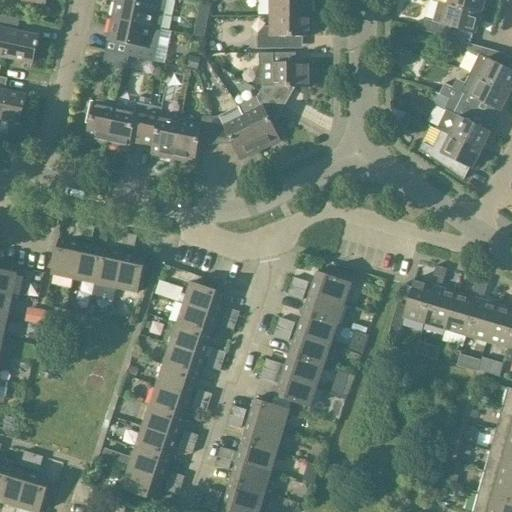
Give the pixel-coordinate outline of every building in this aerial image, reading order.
[(115,0),(112,18),(161,29),(167,0),(141,0),(141,2),(131,0),(115,0)] [(269,0),(269,16),(311,16),(310,0),(269,0)] [(484,0),(448,0),(447,3),(481,13),(484,0)] [(435,23),(475,34),(481,13),(447,3),(439,1),(433,21),(425,19),(422,31),(432,33),(435,23)] [(206,35),(211,5),(201,3),(195,33),(206,35)] [(0,56),(31,63),(37,36),(13,31),(15,18),(0,15),(0,56)] [(257,49),(282,49),(282,37),(311,36),(311,16),(269,16),(269,35),(257,35),(257,49)] [(130,56),(155,61),(161,29),(112,18),(107,40),(132,46),(130,56)] [(470,44),(467,49),(477,55),(469,72),(510,91),(511,86),(511,71),(481,56),(485,49),(470,44)] [(102,62),(126,67),(129,56),(105,51),(102,62)] [(262,86),(259,92),(283,108),(295,87),(311,86),(311,63),(272,64),(272,86),(262,86)] [(458,81),(450,98),(495,119),(499,110),(500,111),(510,91),(469,72),(463,83),(458,81)] [(0,117),(19,122),(25,95),(0,89),(0,117)] [(279,142),(272,128),(283,108),(259,92),(256,97),(261,107),(242,116),(260,151),(279,142)] [(481,150),(490,131),(489,130),(495,119),(450,98),(444,110),(445,110),(437,129),(481,150)] [(106,145),(115,106),(91,100),(88,112),(92,112),(85,140),(106,145)] [(135,110),(115,106),(106,145),(128,150),(133,127),(144,129),(150,105),(137,102),(135,110)] [(150,105),(144,129),(156,132),(151,154),(172,159),(181,120),(161,116),(163,108),(150,105)] [(225,125),(220,117),(212,117),(215,145),(233,145),(241,160),(260,151),(242,116),(225,125)] [(0,117),(0,127),(8,129),(10,120),(0,117)] [(212,117),(204,117),(200,124),(181,120),(172,159),(194,164),(198,146),(215,145),(212,117)] [(420,148),(462,177),(467,166),(472,168),(481,150),(437,129),(436,130),(440,132),(434,147),(423,142),(420,148)] [(75,223),(72,237),(82,240),(85,226),(75,223)] [(91,242),(94,228),(85,226),(82,240),(91,242)] [(117,233),(114,247),(124,249),(128,235),(117,233)] [(136,237),(128,235),(124,249),(133,251),(136,237)] [(59,240),(51,275),(73,280),(81,244),(59,240)] [(81,244),(73,280),(94,285),(102,249),(81,244)] [(102,249),(94,285),(115,289),(123,254),(102,249)] [(137,294),(145,259),(123,254),(115,289),(137,294)] [(437,266),(437,267),(435,273),(446,276),(448,270),(437,266)] [(16,273),(0,269),(0,292),(11,295),(16,273)] [(351,282),(318,271),(311,293),(344,304),(351,282)] [(433,281),(444,284),(446,276),(435,273),(433,281)] [(293,278),(290,286),(305,291),(308,283),(293,278)] [(476,285),(487,288),(489,282),(477,279),(476,285)] [(414,281),(403,318),(425,325),(436,288),(414,281)] [(226,293),(192,282),(184,303),(218,315),(226,293)] [(473,293),(485,296),(487,288),(476,285),(473,293)] [(286,297),(302,302),(305,291),(290,286),(286,297)] [(425,325),(446,331),(457,294),(436,288),(425,325)] [(0,314),(7,316),(11,295),(0,292),(0,314)] [(344,304),(311,293),(304,313),(337,324),(344,304)] [(457,294),(446,331),(467,337),(478,300),(457,294)] [(478,300),(467,337),(488,343),(499,306),(478,300)] [(218,315),(184,303),(177,324),(212,335),(218,315)] [(511,310),(499,306),(488,343),(508,349),(511,337),(511,310)] [(225,308),(222,316),(236,321),(239,313),(225,308)] [(337,324),(304,313),(297,334),(330,345),(337,324)] [(233,331),(236,321),(222,316),(219,326),(233,331)] [(279,319),(276,327),(291,332),(294,324),(279,319)] [(212,335),(177,324),(171,345),(205,356),(212,335)] [(273,337),(288,343),(291,332),(276,327),(273,337)] [(330,345),(297,334),(290,354),(323,366),(330,345)] [(171,345),(164,365),(198,377),(205,356),(171,345)] [(225,354),(211,349),(209,357),(223,362),(225,354)] [(290,354),(283,375),(316,386),(323,366),(290,354)] [(205,367),(219,372),(223,362),(209,357),(205,367)] [(265,360),(262,368),(277,373),(280,365),(265,360)] [(198,377),(164,365),(157,386),(191,397),(198,377)] [(274,383),(277,373),(262,368),(259,378),(274,383)] [(276,396),(309,407),(316,386),(283,375),(276,396)] [(157,386),(150,406),(184,418),(191,397),(157,386)] [(511,389),(508,388),(501,410),(511,413),(511,389)] [(197,390),(195,399),(209,403),(212,395),(197,390)] [(191,409),(205,413),(209,403),(195,399),(191,409)] [(290,410),(255,400),(249,421),(283,431),(290,410)] [(184,418),(150,406),(143,427),(177,439),(184,418)] [(246,410),(232,406),(229,415),(243,419),(246,410)] [(495,431),(511,435),(511,413),(501,410),(495,431)] [(226,425),(240,429),(243,419),(229,415),(226,425)] [(243,442),(277,452),(283,431),(249,421),(243,442)] [(177,439),(143,427),(136,448),(170,459),(177,439)] [(184,431),(181,440),(195,445),(198,436),(184,431)] [(511,435),(495,431),(489,452),(511,458),(511,435)] [(177,450),(192,454),(195,445),(181,440),(177,450)] [(243,442),(236,462),(271,473),(277,452),(243,442)] [(129,468),(163,480),(170,459),(136,448),(129,468)] [(219,448),(217,457),(231,461),(234,452),(219,448)] [(24,452),(19,466),(29,469),(33,455),(24,452)] [(511,458),(489,452),(483,473),(511,480),(511,458)] [(38,472),(43,457),(33,455),(29,469),(38,472)] [(214,466),(228,471),(231,461),(217,457),(214,466)] [(271,473),(236,462),(230,483),(265,494),(271,473)] [(29,474),(8,467),(0,491),(0,502),(18,508),(29,474)] [(122,490),(156,501),(163,480),(129,468),(122,490)] [(170,472),(167,481),(181,486),(184,477),(170,472)] [(477,493),(511,503),(511,480),(483,473),(477,493)] [(39,511),(50,481),(29,474),(18,508),(30,511),(39,511)] [(164,491),(178,496),(181,486),(167,481),(164,491)] [(230,483),(224,504),(250,511),(259,511),(265,494),(230,483)] [(221,493),(207,489),(204,498),(219,502),(221,493)] [(511,511),(511,503),(477,493),(472,511),(511,511)] [(202,508),(214,511),(215,511),(219,502),(204,498),(202,508)]
